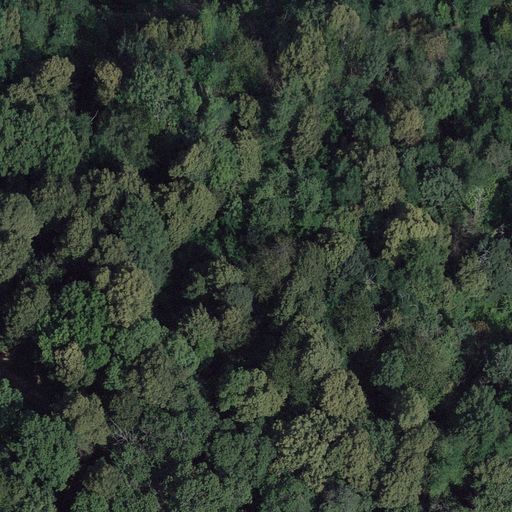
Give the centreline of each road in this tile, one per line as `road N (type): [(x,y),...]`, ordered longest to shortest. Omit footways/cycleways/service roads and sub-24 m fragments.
road 1 (track): [(511,54),(338,7),(133,33),(12,0)]
road 2 (track): [(0,375),(28,405),(119,453)]
road 3 (track): [(119,453),(229,511)]
